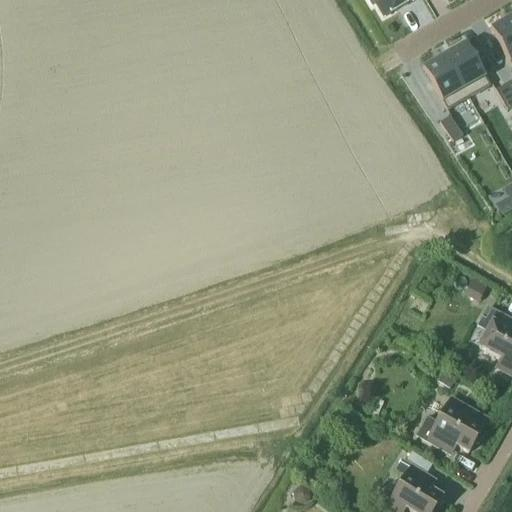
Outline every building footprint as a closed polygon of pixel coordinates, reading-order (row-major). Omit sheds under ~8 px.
[(398,0),(359,0),(356,2),(365,18),(368,16),(376,29),(405,12),(398,0)] [(511,20),(511,19),(490,32),(511,69),(511,20)] [(490,88),(465,46),(444,59),(468,101),(490,88)] [(468,101),(444,59),(422,71),(446,113),(468,101)] [(511,98),(505,86),(494,92),(506,113),(511,109),(511,98)] [(449,118),(439,125),(452,145),(462,138),(449,118)] [(470,296),(486,301),(491,285),(475,280),(470,296)] [(511,321),(491,311),(486,321),(481,319),(476,328),(487,334),(479,349),(501,361),(496,370),(511,378),(511,376),(511,321)] [(444,372),(437,384),(450,391),(456,379),(444,372)] [(415,439),(441,454),(450,458),(456,448),(468,455),(474,444),(478,446),(485,435),(481,432),(487,422),(451,401),(437,425),(426,419),(415,439)] [(433,511),(441,500),(429,492),(435,482),(402,461),(395,472),(405,479),(385,510),(388,511),(403,511),(405,510),(407,511),(433,511)] [(322,484),(318,475),(310,479),(314,487),(322,484)]
